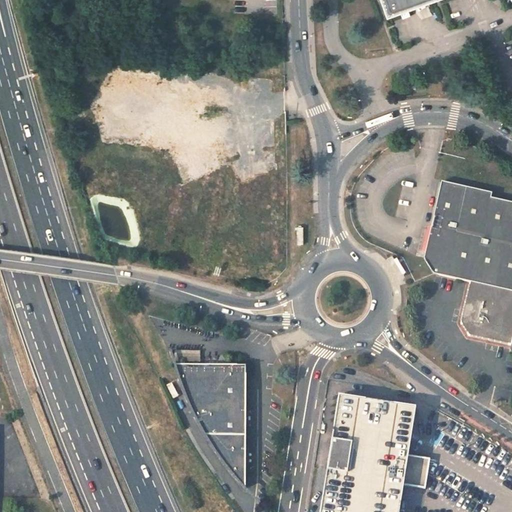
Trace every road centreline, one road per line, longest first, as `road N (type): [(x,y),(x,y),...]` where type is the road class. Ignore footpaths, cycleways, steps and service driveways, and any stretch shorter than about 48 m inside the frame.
road 1 (trunk): [(0,190),(113,511)]
road 2 (trunk): [(155,511),(47,217)]
road 3 (trunk): [(47,217),(4,0)]
road 4 (secondary): [(0,260),(191,294)]
road 5 (trunk): [(287,511),(312,367),(349,337)]
road 6 (trunk): [(47,217),(0,45)]
road 7 (residential): [(329,0),(333,46),(368,75),(386,118)]
road 8 (secondary): [(326,130),(301,59),(298,0)]
road 9 (secondary): [(328,186),(375,134),(432,113)]
road 10 (secondary): [(191,294),(229,314),(312,321)]
